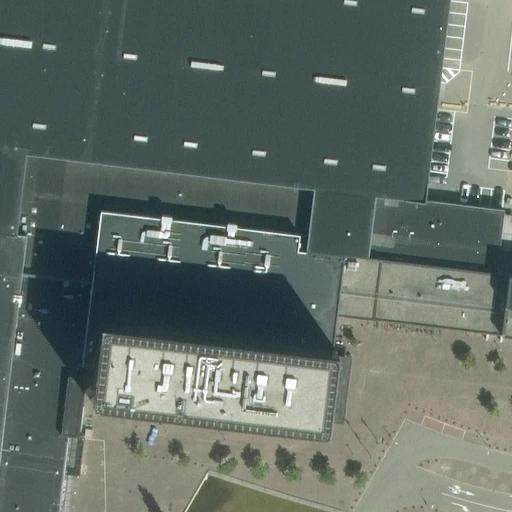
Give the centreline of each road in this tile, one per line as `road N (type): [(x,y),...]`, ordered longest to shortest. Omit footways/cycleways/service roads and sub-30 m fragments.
road 1 (unclassified): [(511,463),(423,440),(390,479)]
road 2 (unclassified): [(390,479),(511,511)]
